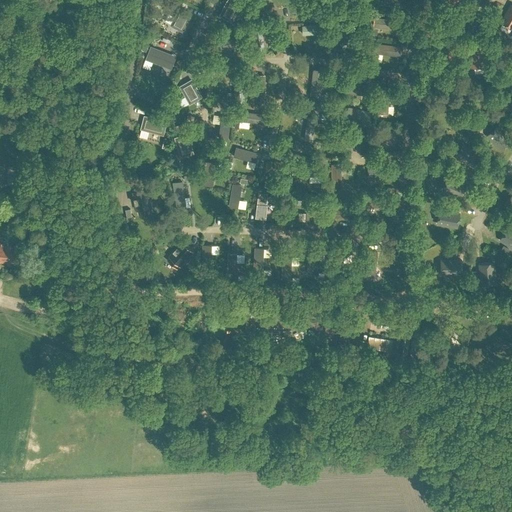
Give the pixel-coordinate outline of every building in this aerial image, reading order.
[(226,3),(222,10),(223,11),(221,14),(232,19),(239,6),(229,0),(227,3),(226,3)] [(511,28),(511,5),(501,22),(511,28)] [(175,17),(172,23),(182,29),(184,26),(185,26),(189,19),(188,18),(190,15),(179,10),(175,17)] [(400,24),(400,21),(375,18),(374,26),(394,29),(395,30),(399,30),(400,29),(401,25),(400,24)] [(349,23),(340,24),(340,28),(333,28),(335,51),(342,51),(341,44),(350,43),(349,31),(349,23)] [(323,25),(303,26),(303,34),(323,34),(323,25)] [(262,26),(253,27),(256,52),(260,51),(261,52),(265,51),(265,50),(265,46),(264,46),(262,26)] [(228,54),(236,52),(236,51),(241,50),(238,38),(219,44),(222,55),(228,54)] [(454,61),(455,41),(441,40),(440,60),(454,61)] [(377,44),(376,48),(375,53),(376,53),(380,54),(381,53),(401,56),(402,47),(377,44)] [(145,56),(171,67),(176,56),(150,45),(145,56)] [(472,68),(486,66),(484,46),(470,48),(472,68)] [(322,75),(323,71),(322,70),(318,70),(317,70),(314,70),(311,95),(320,96),(322,76),(322,75)] [(235,76),(235,77),(235,81),(235,82),(235,101),(244,101),(244,77),(240,77),(240,76),(235,76)] [(256,76),(256,101),(259,101),(260,102),(264,102),(265,101),(265,97),(264,96),(265,76),(256,76)] [(198,92),(194,85),(193,85),(191,82),(181,88),(189,102),(199,96),(197,92),(198,92)] [(370,86),(366,85),(365,86),(346,84),(345,92),(369,95),(370,91),(371,87),(370,86)] [(387,114),(388,113),(389,109),(388,108),(390,88),(381,88),(379,113),(383,113),(383,114),(387,114)] [(347,115),(369,119),(371,110),(348,106),(347,115)] [(243,112),(242,120),(250,121),(261,123),(262,124),(266,124),(267,124),(267,119),(267,115),(243,112)] [(141,128),(149,130),(163,134),(167,120),(144,114),(140,128),(141,128)] [(222,114),(219,137),(227,138),(230,115),(222,114)] [(308,116),(305,139),(312,140),(316,117),(308,116)] [(501,150),(511,141),(498,126),(487,135),(501,150)] [(370,131),(370,139),(389,140),(390,140),(394,140),(395,140),(395,135),(394,135),(394,131),(370,131)] [(263,151),(274,152),(276,134),(264,133),(263,151)] [(325,144),(324,145),(325,149),(326,150),(330,149),(331,148),(350,143),(348,134),(324,141),(325,144)] [(192,151),(191,148),(189,140),(188,140),(187,136),(176,140),(180,155),(192,151)] [(473,166),(480,154),(463,144),(456,156),(473,166)] [(236,148),(234,156),(255,161),(257,153),(236,148)] [(204,184),(213,185),(216,162),(207,161),(204,184)] [(332,165),(332,190),(340,190),(340,170),(341,170),(341,165),(340,165),(336,165),(335,165),(332,165)] [(27,178),(27,170),(23,170),(23,167),(9,166),(8,183),(22,184),(22,178),(27,178)] [(293,167),(293,177),(320,177),(320,167),(293,167)] [(368,173),(368,177),(369,178),(373,178),(374,177),(394,177),(394,168),(368,168),(369,172),(368,173)] [(461,197),(466,184),(447,177),(442,190),(461,197)] [(185,206),(182,180),(172,182),(175,207),(185,206)] [(20,204),(21,184),(12,184),(11,203),(20,204)] [(233,184),(230,205),(238,206),(242,185),(233,184)] [(137,210),(138,210),(150,207),(151,207),(147,189),(133,192),(137,210)] [(267,192),(258,191),(255,216),(263,217),(267,192)] [(307,221),(315,221),(315,197),(307,197),(307,221)] [(368,201),(367,202),(367,206),(368,207),(372,207),(373,207),(393,208),(393,200),(368,198),(368,201)] [(329,213),(329,217),(329,218),(333,218),(334,217),(354,219),(355,210),(330,209),(330,212),(329,213)] [(457,227),(459,213),(440,210),(437,223),(457,227)] [(511,246),(511,230),(507,227),(500,239),(511,246)] [(18,267),(20,245),(0,242),(0,261),(7,262),(7,265),(18,267)] [(180,242),(169,257),(180,266),(192,252),(180,242)] [(203,246),(202,268),(210,268),(211,246),(203,246)] [(255,248),(254,270),(262,271),(263,249),(255,248)] [(309,251),(308,273),(316,274),(317,252),(309,251)] [(369,251),(367,274),(375,275),(378,252),(369,251)] [(334,275),(341,276),(344,254),(337,253),(334,275)] [(228,254),(227,276),(235,277),(236,255),(228,254)] [(283,257),(282,279),(290,279),(291,257),(283,257)] [(441,274),(461,274),(461,260),(441,260),(441,274)] [(482,284),(496,283),(493,263),(479,265),(482,284)] [(136,284),(153,284),(152,272),(135,272),(136,284)] [(384,325),(382,329),(389,332),(392,325),(380,319),(378,322),(384,325)] [(377,332),(379,325),(368,321),(366,328),(377,332)]
